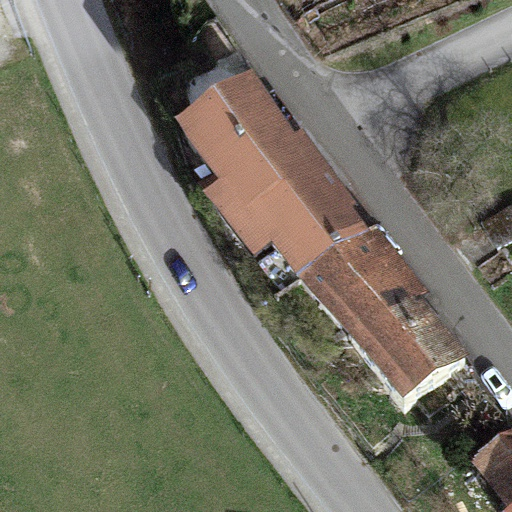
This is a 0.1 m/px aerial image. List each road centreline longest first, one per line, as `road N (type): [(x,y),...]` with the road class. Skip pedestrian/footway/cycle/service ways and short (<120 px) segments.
road 1 (primary): [(365,511),(188,266),(69,0)]
road 2 (residential): [(511,367),(324,121)]
road 3 (residential): [(324,121),(511,30)]
road 4 (residential): [(324,121),(245,0)]
